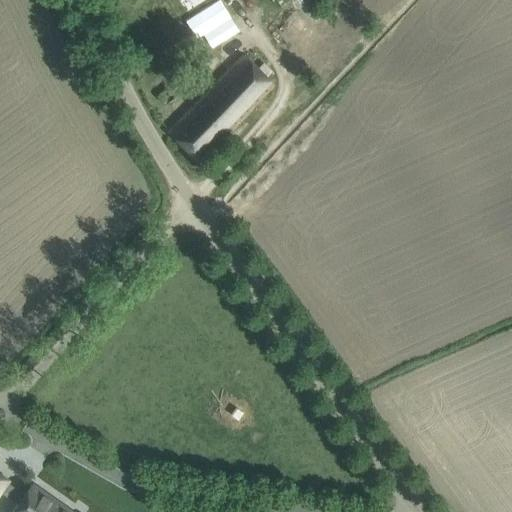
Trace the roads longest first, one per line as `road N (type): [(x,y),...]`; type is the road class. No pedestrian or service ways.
road 1 (unclassified): [(420,511),(194,203)]
road 2 (residential): [(6,408),(194,203)]
road 3 (unclassified): [(194,203),(149,132),(85,0)]
road 4 (track): [(309,511),(127,483)]
road 5 (residential): [(127,483),(6,408)]
